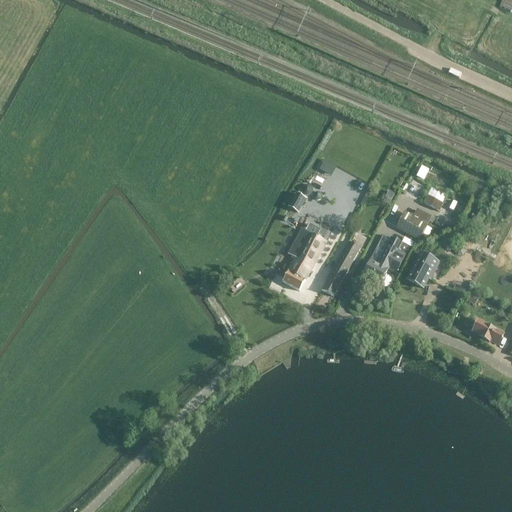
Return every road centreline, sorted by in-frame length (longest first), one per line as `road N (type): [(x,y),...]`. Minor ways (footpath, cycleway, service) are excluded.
road 1 (unclassified): [(511,371),(461,345),(389,324),(304,328),(232,370),(88,511)]
road 2 (track): [(183,255),(248,357)]
